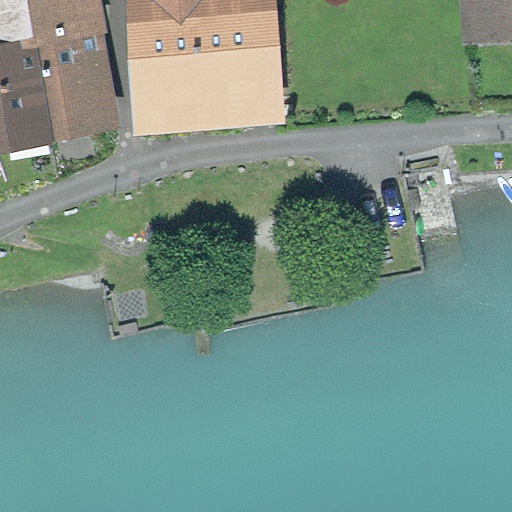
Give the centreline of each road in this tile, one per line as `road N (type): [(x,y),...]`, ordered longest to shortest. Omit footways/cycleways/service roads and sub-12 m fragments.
road 1 (residential): [(129,165),(511,130)]
road 2 (residential): [(116,0),(129,165)]
road 3 (residential): [(0,214),(129,165)]
